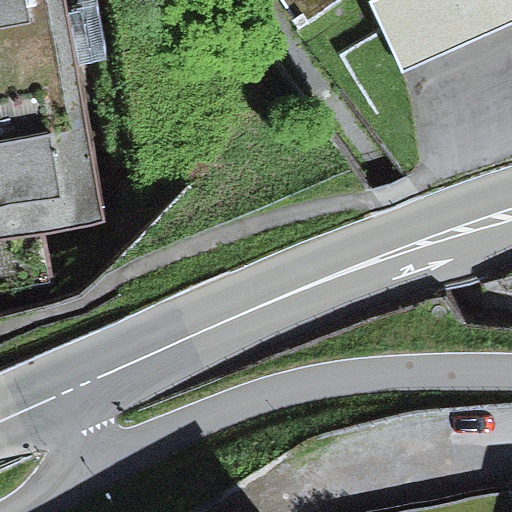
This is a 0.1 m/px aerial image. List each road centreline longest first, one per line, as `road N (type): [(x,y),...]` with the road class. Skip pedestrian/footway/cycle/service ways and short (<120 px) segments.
road 1 (primary): [(511,207),(58,392)]
road 2 (residential): [(91,466),(251,398),(379,370),(511,370)]
